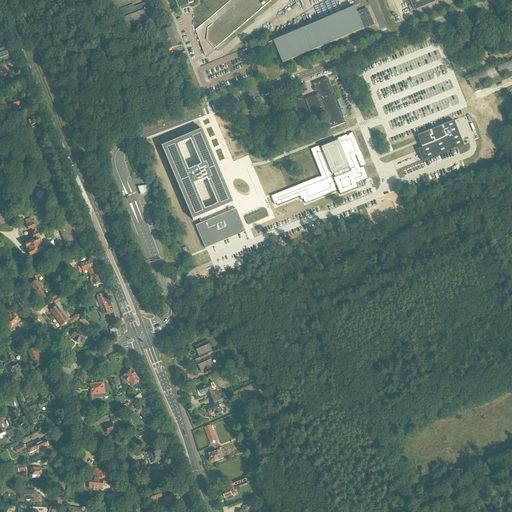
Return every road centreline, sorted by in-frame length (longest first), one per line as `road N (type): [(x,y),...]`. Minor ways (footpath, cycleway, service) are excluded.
road 1 (track): [(511,163),(210,294),(190,291),(188,281),(205,264)]
road 2 (unclassified): [(121,344),(83,220),(0,16)]
road 3 (unclassified): [(145,334),(164,325),(169,332),(177,389),(218,511)]
road 4 (primary): [(59,137),(137,338)]
road 5 (primary): [(145,334),(59,137)]
road 6 (track): [(119,150),(79,146),(20,0)]
road 7 (unclassified): [(129,356),(197,511)]
road 8 (primary): [(195,479),(145,334)]
road 9 (primary): [(137,338),(195,479)]
road 10 (primary): [(59,137),(3,0)]
road 11 (residential): [(139,511),(128,481),(65,402)]
